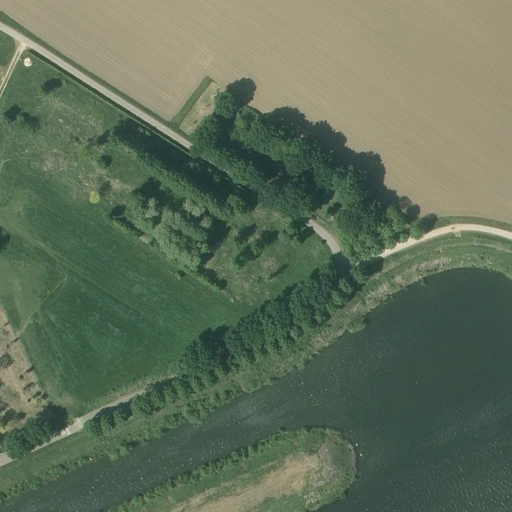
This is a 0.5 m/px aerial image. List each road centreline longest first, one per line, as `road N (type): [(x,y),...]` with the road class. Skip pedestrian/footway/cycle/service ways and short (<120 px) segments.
road 1 (unclassified): [(93,420),(279,332),(315,306),(340,270),(316,227),(103,89)]
road 2 (unclassified): [(93,420),(105,399),(102,336),(144,196),(103,89)]
road 3 (track): [(340,270),(438,234),(511,236)]
road 4 (unclassified): [(103,89),(0,27)]
